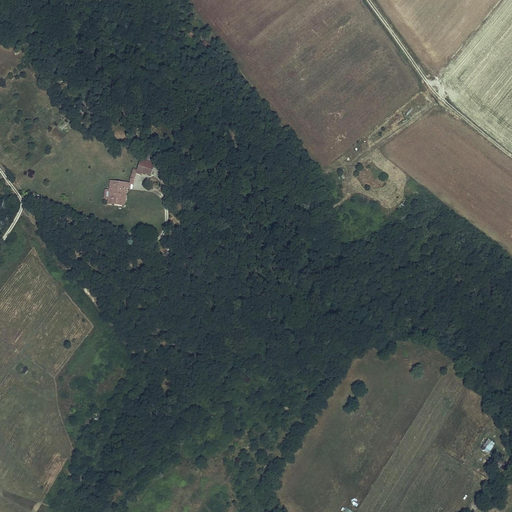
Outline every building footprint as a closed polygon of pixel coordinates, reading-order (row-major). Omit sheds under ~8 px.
[(152,165),(154,156),(146,154),(145,159),(144,163),(152,165)] [(144,163),(145,159),(139,158),(136,170),(141,171),(150,173),(152,165),(144,163)] [(141,171),(136,170),(133,169),(131,177),(130,184),(133,184),(135,172),(140,173),(141,171)] [(112,186),(110,204),(122,206),(124,184),(114,183),(113,186),(112,186)] [(489,454),(495,443),(487,439),(481,449),(489,454)]
